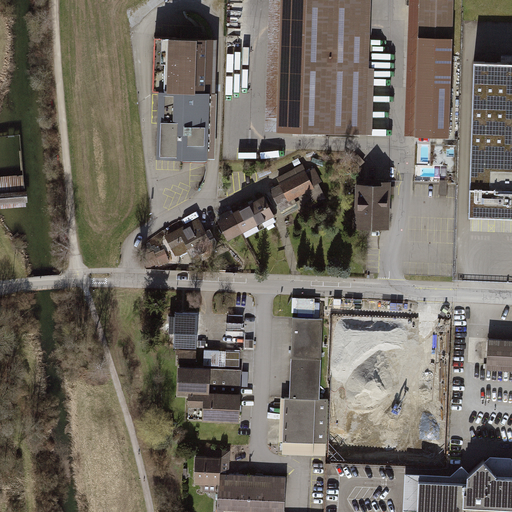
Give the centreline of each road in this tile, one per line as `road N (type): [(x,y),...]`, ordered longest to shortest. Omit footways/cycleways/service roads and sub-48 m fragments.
road 1 (track): [(151,511),(115,377),(78,282),(53,0)]
road 2 (residential): [(124,281),(511,297)]
road 3 (residential): [(0,290),(124,281)]
road 4 (residential): [(124,281),(133,239),(203,199)]
